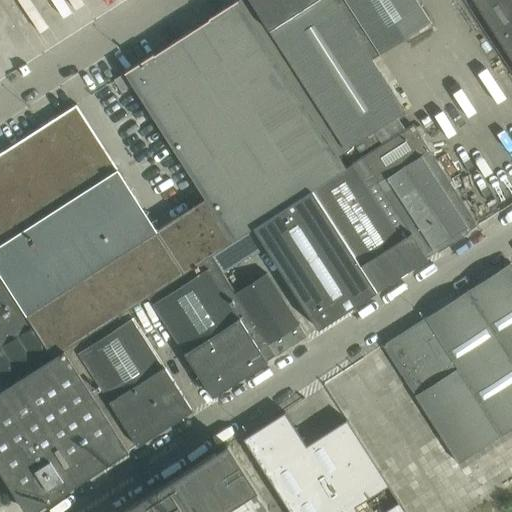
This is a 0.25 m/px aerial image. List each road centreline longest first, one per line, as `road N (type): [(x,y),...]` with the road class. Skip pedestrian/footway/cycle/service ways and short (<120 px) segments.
road 1 (unclassified): [(78,511),(511,235)]
road 2 (unclassified): [(0,103),(159,0)]
